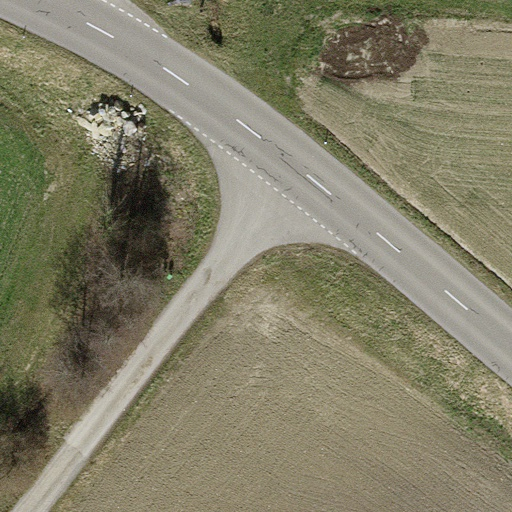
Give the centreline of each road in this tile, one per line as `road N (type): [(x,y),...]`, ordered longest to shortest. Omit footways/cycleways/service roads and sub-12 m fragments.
road 1 (tertiary): [(57,0),(297,157),(511,334)]
road 2 (track): [(297,157),(40,511)]
